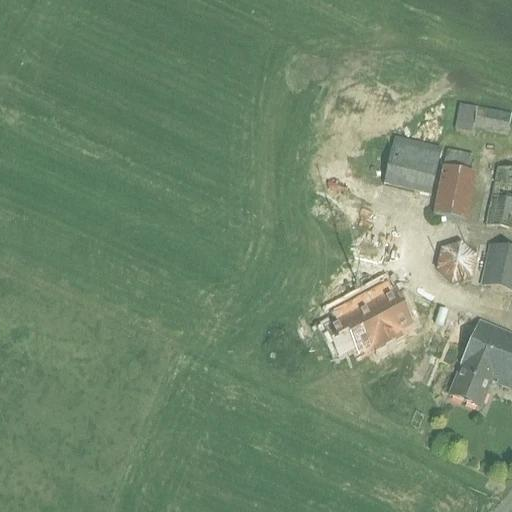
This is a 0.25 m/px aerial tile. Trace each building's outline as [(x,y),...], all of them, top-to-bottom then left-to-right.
[(336,113),(368,141),(396,108),(364,81),(336,113)] [(462,132),(479,133),(480,107),(463,107),(462,132)] [(441,150),(394,138),(382,187),(430,199),(441,150)] [(511,171),(502,170),(491,229),(511,232),(511,171)] [(444,171),(440,220),(476,223),(480,174),(444,171)] [(481,286),(511,292),(511,250),(490,246),(481,286)] [(443,250),(444,267),(455,267),(456,285),(478,283),(475,247),(443,250)] [(334,326),(326,331),(339,355),(355,347),(359,354),(372,347),(374,352),(399,338),(397,334),(410,326),(393,295),(372,306),(366,295),(344,307),(349,318),(334,326)] [(511,392),(511,337),(479,324),(460,370),(460,371),(449,398),(480,411),(491,383),(511,392)]
